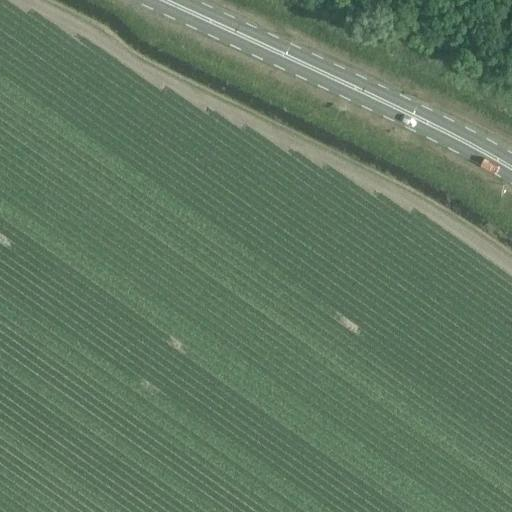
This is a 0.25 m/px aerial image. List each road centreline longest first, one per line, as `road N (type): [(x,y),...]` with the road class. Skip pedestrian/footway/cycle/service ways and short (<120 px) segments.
road 1 (track): [(17,0),(286,137),(511,271)]
road 2 (secondary): [(161,0),(511,170)]
